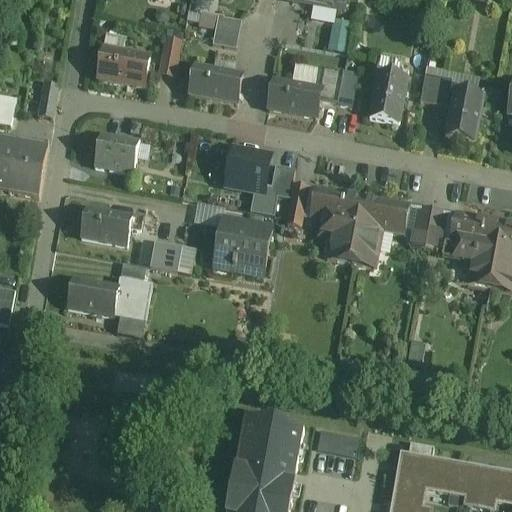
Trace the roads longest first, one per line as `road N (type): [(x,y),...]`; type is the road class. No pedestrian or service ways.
road 1 (residential): [(72,100),(511,185)]
road 2 (residential): [(0,490),(72,100)]
